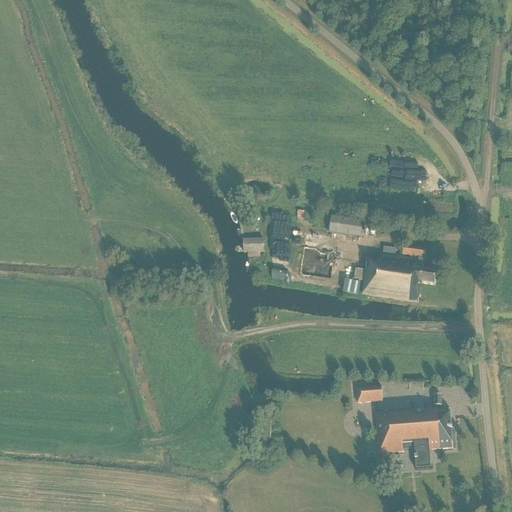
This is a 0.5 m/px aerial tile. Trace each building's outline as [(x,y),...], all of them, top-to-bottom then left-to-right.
[(377,181),(376,172),(399,171),(398,159),(362,161),(362,166),(357,166),(358,182),(377,181)] [(363,221),(331,217),(328,233),(360,237),(363,221)] [(264,252),(263,239),(242,240),(243,253),(264,252)] [(425,258),(426,250),(403,246),(402,254),(418,257),(417,264),(366,257),(361,295),(417,303),(421,283),(435,285),(436,273),(423,271),(424,265),(423,265),(424,258),(425,258)] [(324,259),(301,258),(301,275),(328,276),(328,265),(324,265),(324,259)] [(362,281),(364,270),(355,269),(354,280),(362,281)] [(381,386),(357,388),(358,403),(382,402),(381,386)] [(378,454),(427,450),(453,448),(450,408),(441,409),(434,409),(375,414),(378,454)]
